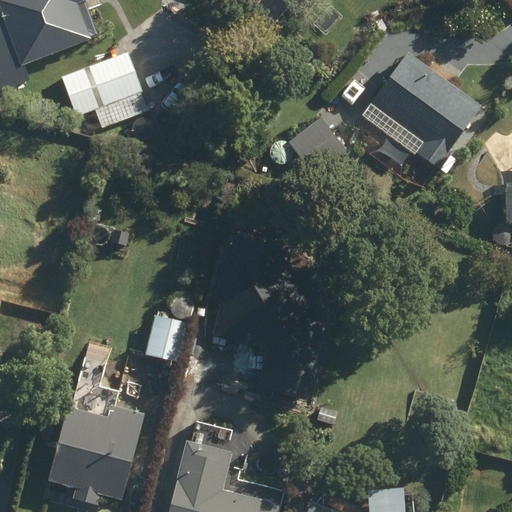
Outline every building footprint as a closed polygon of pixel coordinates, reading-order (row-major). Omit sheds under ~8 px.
[(88,0),(7,0),(0,3),(0,97),(26,87),(20,73),(97,43),(84,8),(91,5),(88,0)] [(126,57),(60,81),(74,120),(94,113),(101,131),(147,114),(135,82),(126,57)] [(404,58),(368,108),(422,148),(415,158),(438,175),(452,156),(449,153),(479,112),(404,58)] [(345,155),(319,122),(287,146),(312,180),(345,155)] [(273,166),(277,166),(280,164),(283,161),(285,157),(285,154),(284,150),(282,146),(278,144),(275,143),(271,143),(267,144),(264,147),(262,150),(261,153),(262,157),(263,161),(266,163),(269,165),(273,166)] [(511,193),(503,194),(505,227),(511,226),(511,193)] [(185,318),(189,317),(192,315),(195,312),(197,309),(197,305),(196,301),(194,298),(190,295),(186,294),(183,294),(179,296),(176,298),(174,301),(173,305),(174,309),(175,312),(177,315),(181,317),(185,318)] [(262,318),(212,306),(200,357),(250,368),(262,318)] [(184,326),(152,318),(143,355),(175,363),(184,326)] [(289,330),(272,322),(258,352),(275,359),(289,330)] [(321,407),(317,419),(334,424),(338,411),(321,407)] [(47,487),(74,495),(71,504),(93,510),(96,500),(118,506),(142,420),(109,411),(105,426),(67,415),(47,487)] [(276,511),(277,509),(220,496),(229,457),(184,446),(168,511),(276,511)]
